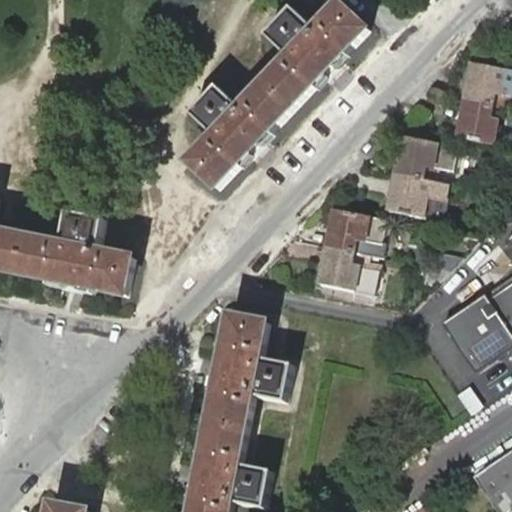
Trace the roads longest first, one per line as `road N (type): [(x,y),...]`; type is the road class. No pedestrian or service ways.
road 1 (residential): [(81,410),(173,331),(484,0)]
road 2 (residential): [(0,320),(81,410)]
